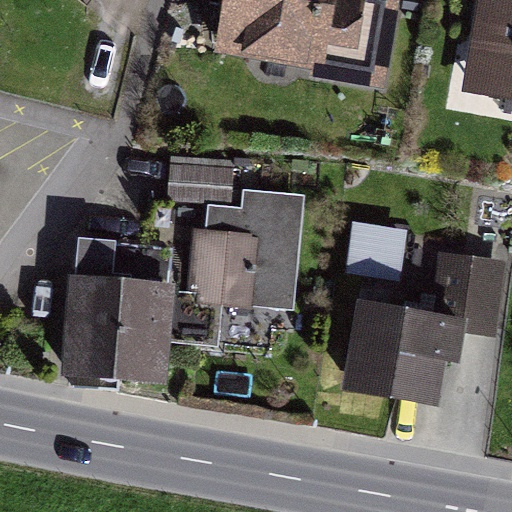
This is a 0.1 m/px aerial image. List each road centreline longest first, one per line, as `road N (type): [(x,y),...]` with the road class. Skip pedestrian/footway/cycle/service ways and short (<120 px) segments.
road 1 (secondary): [(444,511),(0,426)]
road 2 (residential): [(0,271),(28,218),(121,124)]
